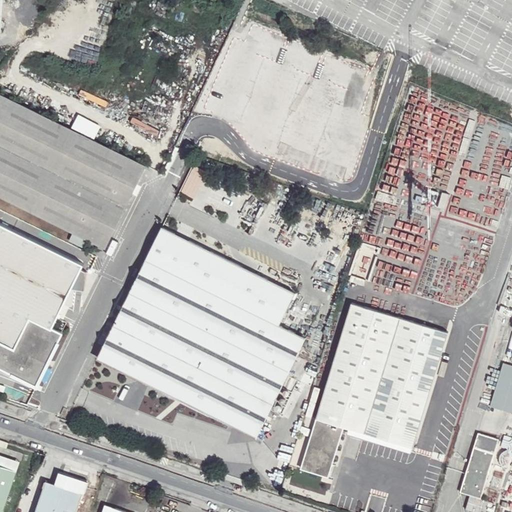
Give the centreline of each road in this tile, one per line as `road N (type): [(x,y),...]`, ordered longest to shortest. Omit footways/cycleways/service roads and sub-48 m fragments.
road 1 (unclassified): [(273,511),(0,419)]
road 2 (unknown): [(154,196),(295,268)]
